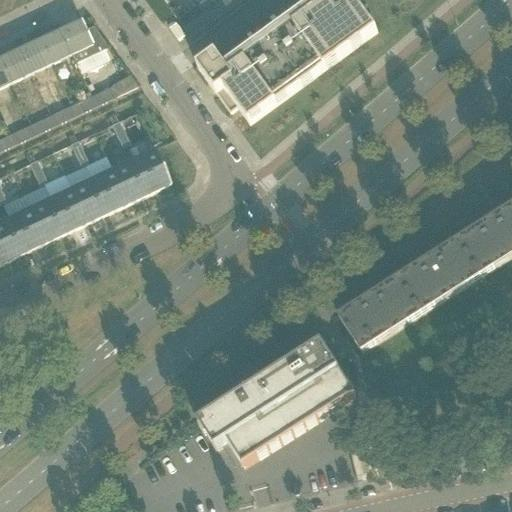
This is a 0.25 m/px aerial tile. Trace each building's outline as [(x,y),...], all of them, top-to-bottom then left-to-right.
[(377,34),(352,0),(344,0),(233,81),(230,76),(216,57),(198,71),(231,116),(238,111),(250,127),(377,34)] [(238,0),(225,0),(222,3),(228,11),(240,2),(238,0)] [(205,1),(196,8),(202,17),(204,16),(212,10),(205,1)] [(212,10),(204,16),(210,24),(228,11),(222,3),(212,10)] [(210,24),(204,16),(202,17),(196,8),(178,21),(190,39),(210,24)] [(80,23),(59,33),(70,57),(75,65),(108,49),(93,28),(84,32),(80,23)] [(59,33),(39,42),(50,66),(70,57),(59,33)] [(39,42),(19,52),(30,76),(50,66),(39,42)] [(19,52),(0,60),(0,64),(10,85),(30,76),(19,52)] [(0,64),(0,89),(10,85),(0,64)] [(111,89),(96,96),(101,106),(115,99),(111,89)] [(85,102),(70,109),(75,118),(89,111),(85,102)] [(70,109),(50,118),(55,127),(75,118),(70,109)] [(50,118),(30,128),(34,137),(55,127),(50,118)] [(119,125),(111,128),(116,139),(124,135),(119,125)] [(30,128),(17,134),(21,143),(34,137),(30,128)] [(124,135),(116,139),(121,150),(129,146),(124,135)] [(0,153),(14,147),(10,137),(0,141),(0,153)] [(82,155),(77,144),(70,147),(75,158),(82,155)] [(133,162),(149,197),(170,187),(154,152),(133,162)] [(82,155),(75,158),(80,169),(88,166),(82,155)] [(106,159),(85,169),(91,182),(108,217),(129,207),(112,172),(106,159)] [(133,162),(112,172),(129,207),(149,197),(133,162)] [(36,163),(29,167),(32,174),(34,178),(41,174),(36,163)] [(41,174),(34,178),(39,189),(46,185),(41,174)] [(91,182),(71,192),(87,227),(108,217),(91,182)] [(71,192),(50,201),(66,236),(87,227),(71,192)] [(32,194),(2,209),(7,218),(37,203),(32,194)] [(50,201),(29,211),(45,246),(66,236),(50,201)] [(511,209),(460,243),(483,279),(511,260),(511,209)] [(29,211),(8,221),(25,256),(45,246),(29,211)] [(8,221),(0,224),(0,257),(4,266),(25,256),(8,221)] [(460,243),(399,281),(423,318),(483,279),(460,243)] [(423,318),(399,281),(339,320),(362,356),(423,318)] [(211,420),(199,428),(216,455),(228,447),(244,471),(356,400),(329,358),(323,348),(243,399),(211,420)]
